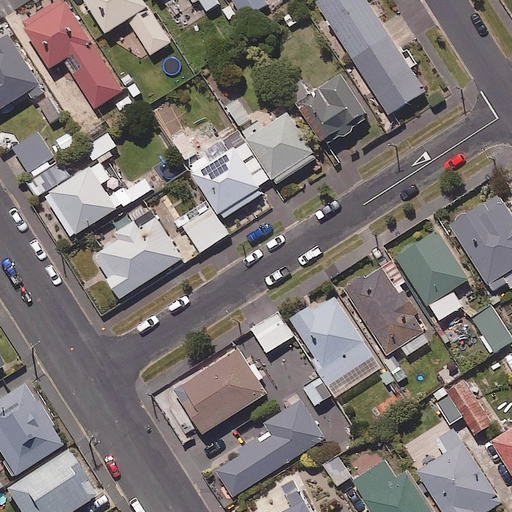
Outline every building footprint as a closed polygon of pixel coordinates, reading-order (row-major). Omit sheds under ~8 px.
[(124,88),(66,0),(57,0),(23,22),(51,66),(64,57),(96,106),(124,88)] [(171,40),(145,0),(87,0),(107,30),(129,16),(152,52),(171,40)] [(217,0),(201,0),(207,9),(219,2),(217,0)] [(235,0),(232,0),(221,8),(229,21),(237,16),(240,20),(246,17),(235,0)] [(235,0),(246,17),(268,2),(266,0),(235,0)] [(355,59),(389,112),(426,88),(412,67),(418,63),(408,48),(402,51),(380,18),(387,13),(378,0),(317,0),(328,16),(355,59)] [(355,59),(328,16),(317,23),(344,66),(355,59)] [(0,110),(28,94),(33,102),(45,95),(10,35),(0,41),(0,110)] [(301,68),(284,79),(326,144),(370,116),(341,71),(314,88),(301,68)] [(130,71),(121,77),(133,97),(143,91),(130,71)] [(129,92),(114,102),(123,115),(137,105),(129,92)] [(50,93),(36,102),(52,126),(65,118),(50,93)] [(145,104),(154,118),(169,108),(160,94),(145,104)] [(239,95),(225,103),(240,127),(254,118),(239,95)] [(260,118),(242,129),(275,182),(318,155),(288,109),(265,124),(260,118)] [(219,142),(204,151),(203,152),(205,155),(189,165),(219,211),(224,208),(229,216),(259,196),(254,188),(270,178),(233,122),(218,131),(223,139),(219,142)] [(195,137),(204,151),(219,142),(210,128),(195,137)] [(69,129),(53,139),(61,151),(77,141),(69,129)] [(56,161),(59,160),(39,130),(15,146),(34,176),(56,161)] [(185,130),(171,139),(186,161),(200,152),(185,130)] [(99,156),(101,161),(114,153),(111,149),(117,145),(109,131),(90,143),(93,147),(89,149),(95,159),(99,156)] [(163,175),(160,177),(165,185),(189,170),(183,162),(176,166),(171,158),(158,167),(163,175)] [(110,195),(101,182),(110,177),(99,159),(50,189),(56,198),(50,201),(71,234),(116,206),(110,195)] [(69,173),(63,165),(60,167),(56,161),(34,176),(44,190),(69,173)] [(127,188),(126,185),(110,195),(116,206),(122,202),(124,206),(153,187),(146,176),(127,188)] [(451,223),(496,291),(509,283),(511,287),(511,286),(511,211),(499,192),(451,223)] [(135,219),(149,211),(144,202),(128,211),(133,220),(116,230),(120,237),(94,253),(120,296),(183,257),(157,215),(139,226),(135,219)] [(229,233),(210,202),(200,209),(198,206),(174,222),(179,229),(185,225),(201,251),(229,233)] [(469,277),(437,229),(397,255),(440,319),(462,304),(452,288),(469,277)] [(413,312),(419,309),(406,289),(408,291),(415,286),(406,272),(404,274),(394,258),(383,266),(348,288),(389,352),(402,343),(414,361),(436,347),(424,329),(414,313),(413,312)] [(316,301),(291,317),(309,345),(304,348),(337,396),(383,365),(336,294),(319,306),(316,301)] [(491,352),(511,339),(511,336),(498,313),(505,309),(499,299),(473,314),(484,333),(480,335),(491,352)] [(279,309),(252,327),(268,352),(295,334),(279,309)] [(156,398),(185,443),(193,438),(189,431),(198,426),(202,432),(267,391),(259,378),(264,375),(255,360),(250,364),(238,346),(156,398)] [(400,366),(392,371),(399,382),(418,369),(409,355),(398,362),(400,366)] [(464,413),(475,431),(496,419),(469,375),(449,387),(464,413)] [(332,394),(322,377),(305,386),(315,403),(332,394)] [(51,427),(54,425),(35,394),(32,396),(25,384),(0,398),(0,454),(12,475),(62,445),(51,427)] [(447,389),(445,386),(434,392),(451,422),(462,415),(447,389)] [(325,437),(301,399),(266,421),(271,429),(237,449),(240,454),(216,468),(232,494),(325,437)] [(418,469),(445,511),(484,511),(502,500),(452,423),(438,432),(449,449),(418,469)] [(511,426),(493,438),(511,468),(511,426)] [(20,511),(70,511),(96,496),(67,450),(5,489),(20,511)] [(352,474),(338,454),(325,463),(338,483),(352,474)] [(397,475),(386,458),(354,478),(374,511),(436,511),(409,468),(397,475)] [(313,511),(301,489),(289,495),(297,511),(313,511)]
